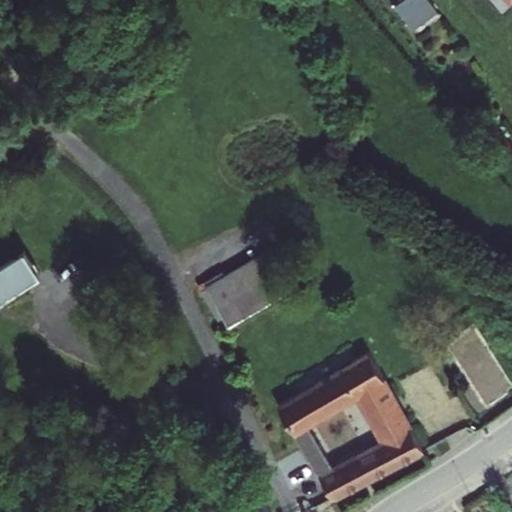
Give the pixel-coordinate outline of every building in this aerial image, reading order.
[(412,28),(437,10),(429,0),(400,0),(395,4),(412,28)] [(27,250),(13,260),(29,283),(43,273),(27,250)] [(0,296),(2,295),(5,299),(29,283),(13,260),(0,268),(0,296)] [(270,268),(204,313),(242,368),(308,324),(270,268)] [(288,405),(305,430),(350,400),(378,442),(392,463),(421,444),(361,355),(288,405)] [(332,473),(305,430),(288,405),(273,415),(332,503),(392,463),(378,442),(332,473)] [(267,511),(261,491),(241,497),(244,511),(267,511)]
